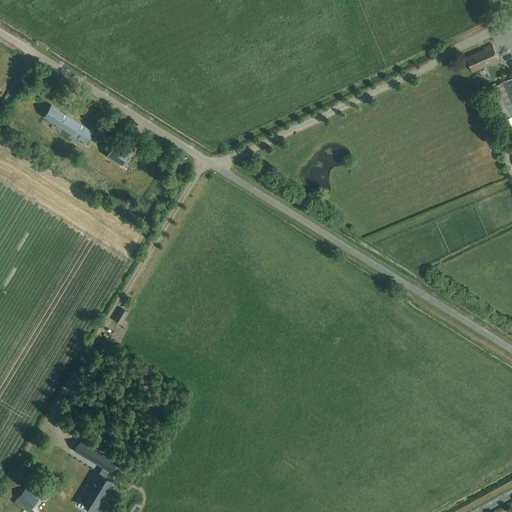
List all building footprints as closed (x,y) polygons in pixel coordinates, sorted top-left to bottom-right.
[(485,50),(467,58),(473,72),(491,64),(492,66),(500,63),(492,45),(484,48),(485,50)] [(460,70),(458,61),(451,62),(452,71),(460,70)] [(511,78),(501,83),(511,107),(511,78)] [(86,143),(93,131),(51,105),(44,117),(86,143)] [(122,166),(129,154),(118,147),(111,159),(122,166)] [(174,171),(178,165),(173,162),(169,169),(174,171)] [(77,180),(82,173),(74,168),(70,174),(77,180)] [(113,321),(120,325),(128,311),(121,307),(113,321)] [(117,463),(99,452),(93,463),(104,469),(101,474),(98,472),(82,498),(98,507),(114,482),(106,477),(109,472),(111,473),(117,463)] [(66,497),(74,488),(48,464),(40,473),(53,484),(46,492),(54,499),(61,492),(66,497)] [(70,472),(76,480),(81,477),(75,468),(70,472)] [(17,499),(30,510),(39,500),(26,489),(17,499)] [(20,511),(5,499),(1,503),(10,511),(20,511)]
